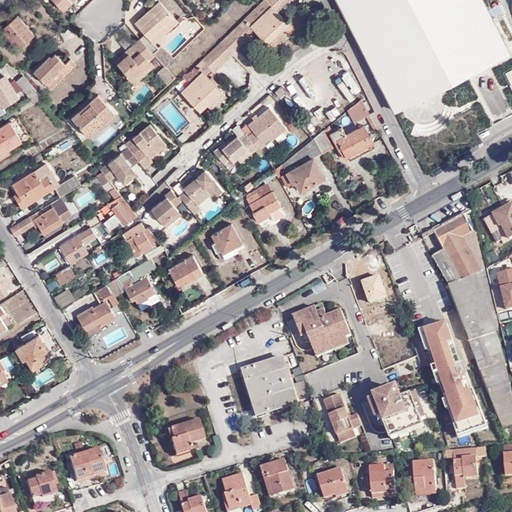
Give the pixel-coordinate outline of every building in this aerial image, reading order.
[(56,0),(65,10),(75,0),(56,0)] [(242,23),(236,29),(245,37),(251,32),(265,48),(280,35),(287,28),(274,14),(279,9),(270,0),(266,0),(263,3),(269,10),(249,29),(242,23)] [(270,0),(279,9),(288,0),(270,0)] [(337,0),(388,100),(503,41),(481,0),(337,0)] [(164,67),(172,59),(160,45),(158,47),(153,42),(177,21),(180,24),(184,20),(180,16),(176,20),(159,1),(134,23),(144,34),(140,38),(159,60),(164,67)] [(262,5),(242,23),(249,29),(269,10),(263,3),(262,5)] [(20,14),(4,28),(21,48),(36,33),(20,14)] [(218,45),(229,56),(246,39),(245,37),(236,29),(218,45)] [(280,35),(265,48),(271,54),(285,41),(280,35)] [(140,38),(138,40),(157,62),(159,60),(140,38)] [(157,62),(138,40),(115,62),(136,85),(155,68),(153,65),(157,62)] [(394,111),(508,52),(503,41),(388,100),(394,111)] [(201,71),(180,91),(199,110),(206,104),(211,109),(225,95),(204,74),(210,68),(216,68),(229,56),(218,45),(217,44),(195,64),(201,71)] [(50,60),(48,59),(35,70),(46,83),(61,70),(66,75),(77,65),(72,59),(66,65),(57,54),(53,57),(50,60)] [(175,78),(164,67),(163,67),(162,68),(172,79),(167,84),(167,85),(175,78)] [(156,73),(166,84),(167,84),(172,79),(162,68),(156,73)] [(38,92),(20,69),(18,69),(11,75),(14,79),(23,89),(29,97),(38,92)] [(61,70),(46,83),(51,89),(66,75),(61,70)] [(16,93),(10,82),(6,75),(0,78),(0,100),(4,106),(19,97),(16,93)] [(16,93),(23,89),(14,79),(10,82),(16,93)] [(97,92),(92,96),(100,105),(105,101),(97,92)] [(100,105),(92,96),(71,115),(85,133),(103,117),(106,120),(114,112),(105,101),(100,105)] [(360,100),(346,111),(350,118),(356,115),(359,120),(365,117),(368,115),(360,100)] [(253,131),(248,135),(257,147),(259,149),(265,144),(263,142),(268,138),(270,140),(286,127),(269,108),(258,116),(254,119),(248,124),(253,131)] [(373,132),(377,130),(368,115),(365,117),(373,132)] [(103,117),(85,133),(88,136),(106,120),(103,117)] [(0,151),(6,148),(20,138),(5,120),(0,123),(0,151)] [(133,152),(139,160),(144,167),(153,160),(150,156),(167,143),(159,134),(156,135),(153,132),(156,130),(150,123),(133,136),(141,147),(133,152)] [(340,147),(346,157),(347,157),(371,144),(372,143),(363,126),(344,136),(340,130),(328,136),(335,149),(340,147)] [(332,148),(322,131),(312,139),(321,154),(332,148)] [(222,147),(220,144),(214,150),(223,162),(230,158),(232,160),(236,157),(247,149),(251,153),(257,147),(248,135),(246,133),(239,138),(239,137),(238,135),(237,135),(226,143),(222,147)] [(312,139),(273,171),(277,178),(285,174),(292,185),(295,182),(301,192),(324,178),(313,159),(321,154),(312,139)] [(371,144),(347,157),(350,162),(374,149),(371,144)] [(341,160),(346,157),(340,147),(335,149),(341,160)] [(0,159),(9,153),(6,148),(0,151),(0,159)] [(247,149),(236,157),(241,164),(252,155),(251,153),(247,149)] [(131,150),(130,151),(138,161),(139,160),(133,152),(131,150)] [(130,151),(125,154),(133,164),(138,161),(130,151)] [(120,152),(99,168),(102,171),(108,179),(117,172),(120,177),(132,168),(120,152)] [(54,187),(60,184),(46,162),(13,184),(18,192),(20,195),(16,198),(22,208),(54,187)] [(136,173),(132,168),(120,177),(124,181),(136,173)] [(180,196),(182,199),(193,212),(200,206),(197,202),(209,192),(213,197),(222,191),(205,169),(197,176),(189,182),(183,187),(185,189),(187,191),(180,196)] [(107,189),(113,185),(108,179),(102,171),(97,174),(107,189)] [(187,179),(189,182),(197,176),(195,173),(187,179)] [(60,184),(54,187),(60,197),(80,184),(74,175),(60,184)] [(115,199),(121,195),(114,187),(110,189),(115,199)] [(180,201),(176,196),(170,189),(164,194),(166,196),(151,209),(162,222),(178,210),(174,205),(180,201)] [(216,201),(213,197),(209,192),(197,202),(200,206),(204,211),(216,201)] [(255,194),(245,200),(251,210),(249,211),(255,223),(267,216),(270,219),(282,212),(271,192),(258,199),(255,194)] [(133,216),(138,222),(141,221),(121,195),(115,199),(108,203),(122,226),(131,221),(129,218),(133,216)] [(43,233),(63,221),(62,220),(72,214),(61,197),(30,216),(29,216),(17,223),(21,231),(36,222),(38,225),(43,233)] [(511,210),(509,205),(483,221),(496,246),(501,243),(496,233),(500,231),(499,230),(501,228),(509,244),(511,241),(511,210)] [(178,210),(162,222),(165,226),(181,214),(178,210)] [(100,212),(93,217),(98,226),(106,222),(100,212)] [(446,290),(503,429),(511,426),(511,400),(496,336),(473,275),(482,270),(475,238),(463,215),(433,231),(443,250),(430,258),(447,289),(446,290)] [(141,222),(122,233),(136,256),(155,244),(141,222)] [(226,249),(232,246),(240,241),(229,224),(219,229),(216,225),(209,229),(211,234),(209,235),(221,258),(228,254),(226,249)] [(146,253),(149,258),(151,257),(164,249),(160,244),(146,253)] [(234,250),(232,246),(226,249),(228,254),(234,250)] [(180,275),(184,282),(201,273),(191,256),(166,269),(172,280),(180,275)] [(149,258),(107,283),(112,291),(114,296),(125,289),(132,300),(135,298),(138,304),(148,298),(147,296),(155,291),(146,276),(148,275),(147,273),(157,268),(151,257),(149,258)] [(447,289),(430,258),(394,278),(402,293),(411,288),(412,291),(401,297),(405,305),(419,298),(418,297),(427,292),(431,297),(439,292),(440,293),(446,290),(447,289)] [(70,267),(56,276),(60,283),(75,274),(70,267)] [(0,297),(8,293),(6,290),(12,286),(6,276),(4,277),(0,270),(0,297)] [(492,291),(497,313),(511,309),(511,270),(497,274),(501,288),(492,291)] [(176,287),(184,282),(180,275),(172,280),(176,287)] [(99,303),(103,300),(101,298),(110,293),(106,284),(93,292),(99,303)] [(113,305),(118,302),(114,296),(112,291),(110,293),(101,298),(103,300),(108,297),(113,305)] [(160,299),(155,291),(147,296),(148,298),(138,304),(142,310),(160,299)] [(92,306),(77,314),(88,335),(101,328),(100,324),(114,316),(105,301),(93,308),(92,306)] [(12,325),(6,315),(2,317),(7,327),(12,325)] [(19,337),(12,341),(16,348),(15,349),(22,360),(25,358),(31,368),(40,363),(38,361),(45,357),(47,353),(41,345),(44,343),(38,334),(23,344),(19,337)] [(298,403),(284,358),(242,371),(257,417),(298,403)] [(175,439),(170,441),(175,455),(190,451),(188,444),(204,439),(197,419),(172,428),(175,439)] [(166,430),(170,441),(175,439),(172,428),(166,430)] [(511,479),(511,447),(499,448),(502,480),(511,479)] [(106,472),(98,448),(69,458),(77,481),(106,472)] [(487,457),(487,448),(476,449),(477,458),(487,457)] [(477,458),(476,449),(454,451),(455,459),(457,490),(466,489),(466,485),(466,479),(479,479),(477,458)] [(455,459),(454,451),(448,452),(443,452),(443,460),(455,459)] [(268,476),(275,496),(295,490),(285,460),(260,468),(263,478),(268,476)] [(437,496),(435,461),(413,462),(416,497),(437,496)] [(325,499),(336,496),(348,492),(341,469),(317,476),(325,499)] [(369,478),(371,495),(394,493),(391,469),(377,469),(376,477),(369,478)] [(35,479),(27,482),(34,507),(58,499),(54,486),(57,485),(53,473),(50,474),(49,471),(34,476),(35,479)] [(239,504),(241,509),(250,506),(252,511),(262,508),(258,495),(249,497),(242,474),(222,480),(227,494),(226,494),(230,507),(239,504)] [(269,498),(275,496),(268,476),(263,478),(269,498)] [(184,511),(206,511),(201,496),(189,500),(187,491),(179,493),(184,511)] [(228,511),(230,511),(241,509),(239,504),(230,507),(226,494),(223,495),(228,511)] [(0,511),(12,511),(8,495),(0,497),(0,511)]
